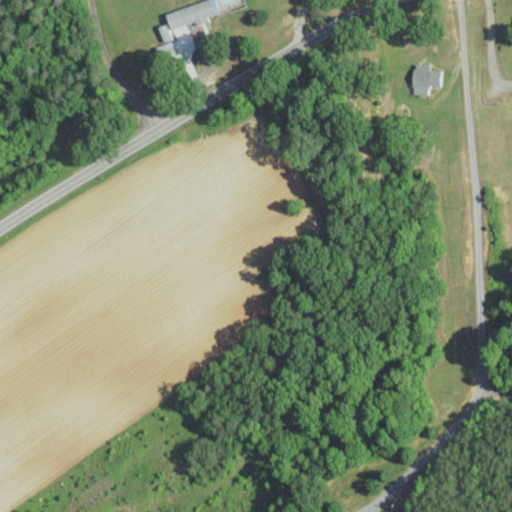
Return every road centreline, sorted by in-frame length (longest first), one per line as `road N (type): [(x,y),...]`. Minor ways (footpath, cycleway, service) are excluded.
road 1 (residential): [(399,0),(271,63),(0,229)]
road 2 (track): [(157,129),(105,55),(88,0)]
